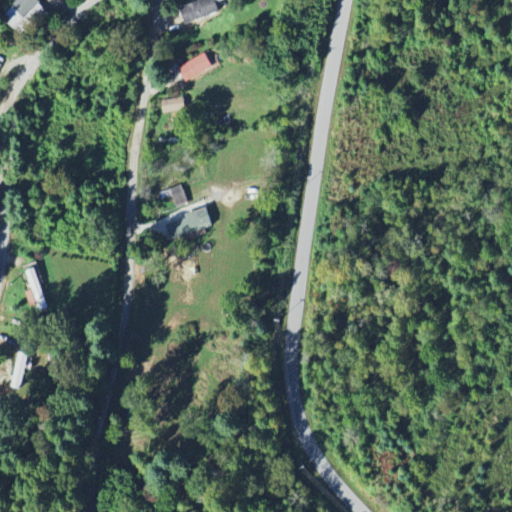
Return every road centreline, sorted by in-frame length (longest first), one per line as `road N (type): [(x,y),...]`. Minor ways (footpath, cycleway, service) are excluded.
road 1 (residential): [(359,511),(319,460),(289,377),(349,0)]
road 2 (residential): [(151,0),(154,48),(128,329),(94,511)]
road 3 (residential): [(100,0),(22,72),(3,111),(0,243)]
